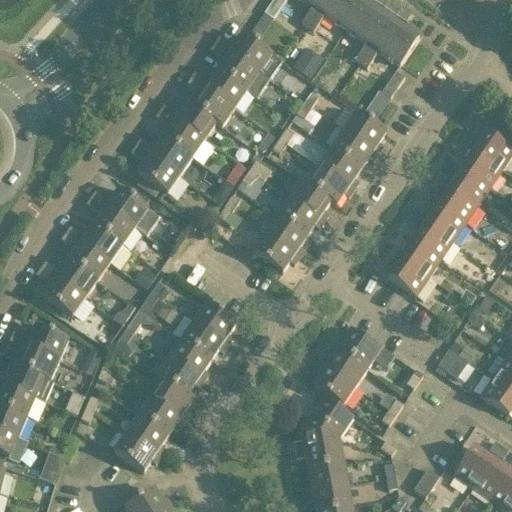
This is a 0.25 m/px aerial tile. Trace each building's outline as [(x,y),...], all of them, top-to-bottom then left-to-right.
[(273,23),(287,1),(285,0),(275,0),(264,17),(273,23)] [(296,0),(313,11),(300,29),(312,37),(325,19),(366,48),(354,66),(366,74),(378,56),(399,70),(421,38),(409,30),(406,34),(355,0),(296,0)] [(214,47),(234,60),(259,77),(260,76),(265,79),(270,79),(276,70),(275,64),(270,60),(271,59),(242,38),(234,50),(219,40),(214,47)] [(217,75),(247,95),(259,77),(234,60),(214,47),(209,54),(224,64),(217,75)] [(309,83),(323,63),(306,52),(292,71),(309,83)] [(190,83),(234,113),(247,95),(217,75),(209,86),(195,76),(190,83)] [(389,103),(404,81),(395,75),(381,97),(389,103)] [(216,127),(215,128),(221,132),(234,113),(190,83),(185,90),(200,100),(193,110),(187,106),(186,107),(216,127)] [(311,97),(303,108),(310,113),(318,102),(311,97)] [(160,114),(204,145),(215,128),(216,127),(186,107),(179,117),(165,107),(160,114)] [(303,123),(310,113),(303,108),(296,118),(303,123)] [(376,124),(377,122),(381,116),(368,108),(364,114),(363,116),(376,124)] [(356,117),(354,119),(343,113),(334,127),(342,134),(377,159),(382,151),(378,149),(385,137),(356,117)] [(162,142),(192,163),(204,145),(160,114),(155,122),(169,132),(162,142)] [(511,144),(491,131),(486,138),(511,155),(511,144)] [(286,133),(279,144),(286,149),(293,138),(286,133)] [(331,153),(361,173),(368,163),(372,166),(377,159),(342,134),(343,135),(331,153)] [(270,148),(273,142),(274,140),(267,136),(262,143),(270,148)] [(472,156),(501,175),(511,159),(511,155),(486,138),(485,137),(472,156)] [(459,147),(468,152),(472,146),(464,140),(459,147)] [(135,150),(179,180),(192,163),(162,142),(155,153),(140,143),(135,150)] [(279,159),(286,149),(279,144),(272,154),(279,159)] [(468,152),(459,147),(454,153),(463,159),(468,152)] [(167,199),(179,180),(135,150),(130,157),(145,167),(137,179),(141,181),(159,194),(167,199)] [(319,171),(353,194),(358,187),(353,184),(361,173),(331,153),(319,171)] [(460,174),(489,193),(501,175),(472,156),(460,174)] [(256,165),(249,176),(264,186),(271,175),(263,170),(256,165)] [(244,173),(236,167),(224,184),(233,190),(244,173)] [(330,206),(336,210),(344,198),(348,201),(353,194),(319,171),(307,188),(307,189),(331,205),(330,206)] [(489,193),(460,174),(448,191),(477,211),(489,193)] [(264,186),(249,176),(242,186),(249,191),(256,181),(263,187),(264,186)] [(435,182),(443,188),(448,181),(439,176),(435,182)] [(136,189),(154,201),(159,194),(141,181),(136,189)] [(443,188),(435,182),(430,189),(439,195),(443,188)] [(223,184),(218,191),(227,197),(232,190),(223,184)] [(307,189),(307,188),(302,184),(289,203),(323,226),(328,219),(323,216),(330,206),(336,210),(330,206),(331,205),(307,189)] [(123,197),(143,211),(148,203),(129,190),(123,197)] [(436,209),(465,229),(477,211),(448,191),(436,209)] [(96,194),(91,202),(134,232),(147,214),(143,211),(123,197),(118,193),(110,205),(96,194)] [(224,212),(232,216),(239,206),(232,201),(224,212)] [(92,229),(122,250),(134,232),(91,202),(86,208),(100,219),(92,229)] [(277,221),(306,241),(314,230),(318,233),(323,226),(289,203),(277,221)] [(424,227),(452,247),(465,229),(436,209),(424,227)] [(410,218),(419,224),(423,217),(415,211),(410,218)] [(225,226),(232,216),(224,212),(218,221),(225,226)] [(419,224),(410,218),(406,224),(414,230),(419,224)] [(265,239),(299,262),(304,255),(299,252),(306,241),(277,221),(265,239)] [(412,245),(440,264),(452,247),(424,227),(412,245)] [(66,237),(109,268),(122,250),(92,229),(85,240),(71,230),(66,237)] [(67,265),(97,285),(109,268),(66,237),(61,244),(75,254),(67,265)] [(294,269),(299,262),(265,239),(252,257),(282,277),(290,266),(294,269)] [(399,263),(428,282),(440,264),(412,245),(399,263)] [(386,254),(394,259),(399,252),(391,247),(386,254)] [(394,259),(386,254),(382,260),(390,266),(394,259)] [(428,282),(399,263),(387,281),(415,301),(428,282)] [(41,272),(84,303),(97,285),(67,265),(60,275),(45,265),(41,272)] [(146,294),(155,280),(143,271),(133,286),(146,294)] [(71,321),(84,303),(41,272),(36,279),(50,289),(42,301),(71,321)] [(158,287),(151,298),(158,303),(165,292),(158,287)] [(469,309),(474,301),(464,295),(459,302),(469,309)] [(151,313),(158,303),(151,298),(144,308),(151,313)] [(493,305),(485,300),(477,312),(485,317),(493,305)] [(157,318),(171,328),(179,317),(164,307),(157,317),(157,318)] [(206,308),(193,327),(227,350),(232,343),(228,340),(235,328),(206,308)] [(112,322),(122,329),(130,317),(124,312),(116,317),(112,322)] [(471,318),(467,324),(479,332),(483,326),(471,318)] [(126,334),(133,338),(141,328),(133,323),(126,334)] [(227,350),(193,327),(181,345),(211,365),(218,354),(222,357),(227,350)] [(10,344),(59,365),(59,366),(68,345),(35,330),(29,343),(13,336),(10,344)] [(337,354),(367,374),(379,356),(345,332),(340,340),(344,343),(337,354)] [(127,349),(133,338),(126,334),(120,344),(127,349)] [(59,366),(59,365),(10,344),(6,352),(22,359),(18,370),(11,367),(17,370),(17,371),(43,383),(43,384),(53,388),(53,387),(50,386),(59,366)] [(169,363),(203,386),(208,379),(203,376),(211,365),(181,345),(169,363)] [(448,353),(449,354),(458,360),(463,352),(453,345),(448,353)] [(511,350),(503,364),(511,370),(511,350)] [(467,368),(474,359),(463,352),(458,360),(457,361),(467,368)] [(321,369),(355,392),(367,374),(337,354),(330,365),(325,362),(321,369)] [(438,370),(447,377),(457,383),(467,368),(457,361),(458,360),(449,354),(438,370)] [(108,360),(103,372),(111,375),(116,364),(108,360)] [(187,400),(193,404),(193,403),(187,400),(194,390),(198,393),(203,386),(169,363),(156,381),(162,385),(162,384),(186,401),(187,400)] [(85,364),(81,373),(90,377),(94,368),(85,364)] [(491,383),(511,396),(511,370),(503,364),(491,383)] [(0,386),(45,407),(53,388),(43,384),(43,383),(17,371),(17,370),(11,367),(5,380),(0,377),(0,386)] [(342,411),(355,392),(321,369),(316,376),(320,379),(312,390),(342,411)] [(106,386),(111,375),(103,372),(98,383),(106,386)] [(413,393),(421,383),(413,378),(406,389),(413,393)] [(511,414),(511,396),(491,383),(479,401),(508,420),(511,414)] [(150,402),(184,425),(189,418),(185,415),(193,404),(187,400),(186,401),(162,384),(162,385),(150,402)] [(0,410),(26,422),(35,403),(44,407),(45,407),(0,386),(0,410)] [(72,396),(64,415),(76,420),(84,401),(72,396)] [(91,401),(86,412),(94,416),(99,404),(91,401)] [(317,412),(310,422),(340,443),(352,424),(318,401),(313,409),(317,412)] [(138,420),(168,440),(175,429),(179,433),(184,425),(150,402),(138,420)] [(388,415),(396,420),(403,409),(395,404),(388,415)] [(0,434),(18,442),(26,422),(0,410),(0,434)] [(89,427),(94,416),(86,412),(81,424),(89,427)] [(396,420),(388,415),(381,425),(389,430),(396,420)] [(126,438),(160,461),(165,454),(160,451),(168,440),(138,420),(126,438)] [(306,454),(339,448),(338,445),(340,443),(310,422),(300,437),(302,446),(286,449),(288,457),(306,454)] [(0,458),(9,462),(13,465),(16,464),(19,462),(21,457),(21,453),(19,451),(15,449),(18,442),(0,434),(0,458)] [(155,468),(160,461),(126,438),(113,456),(143,477),(151,465),(155,468)] [(385,446),(380,453),(391,461),(396,454),(385,446)] [(495,459),(501,450),(495,446),(489,455),(495,459)] [(339,448),(306,454),(288,457),(289,466),(305,463),(307,476),(343,469),(339,448)] [(501,450),(495,459),(503,464),(509,456),(501,450)] [(472,493),(491,464),(473,451),(453,480),(472,493)] [(46,456),(40,481),(53,485),(59,460),(46,456)] [(491,464),(472,493),(489,505),(509,476),(491,464)] [(343,469),(307,476),(310,488),(304,489),(306,498),(347,490),(343,469)] [(386,482),(395,481),(392,469),(384,471),(386,482)] [(425,503),(439,482),(427,473),(413,494),(425,503)] [(511,478),(509,476),(489,505),(499,511),(510,511),(511,510),(511,478)] [(395,481),(386,482),(388,495),(397,494),(395,481)] [(314,511),(346,511),(351,511),(347,490),(306,498),(308,506),(313,505),(314,511)] [(124,511),(166,511),(170,510),(165,503),(161,506),(154,494),(124,511)] [(391,511),(402,511),(406,507),(399,502),(391,511)]
